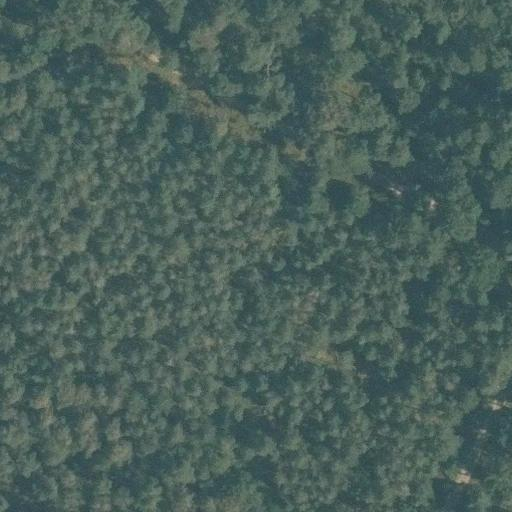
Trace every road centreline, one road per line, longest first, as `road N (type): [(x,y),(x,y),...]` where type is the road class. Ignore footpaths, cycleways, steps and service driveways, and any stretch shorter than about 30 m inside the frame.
road 1 (track): [(48,0),(511,251)]
road 2 (track): [(511,365),(442,511)]
